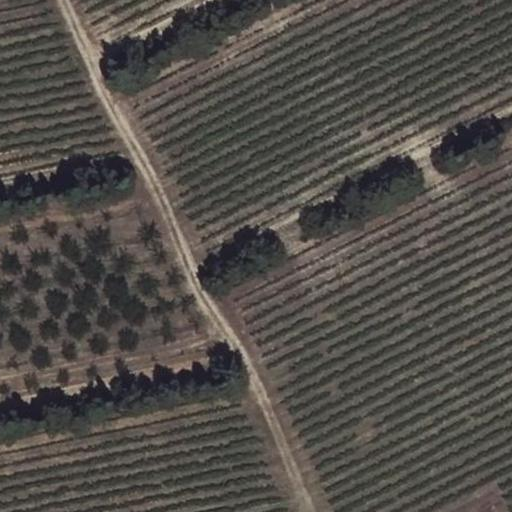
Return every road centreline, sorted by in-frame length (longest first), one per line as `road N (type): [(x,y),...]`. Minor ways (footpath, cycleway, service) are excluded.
road 1 (track): [(307,511),(264,398),(189,275),(61,0)]
road 2 (track): [(216,0),(88,63)]
